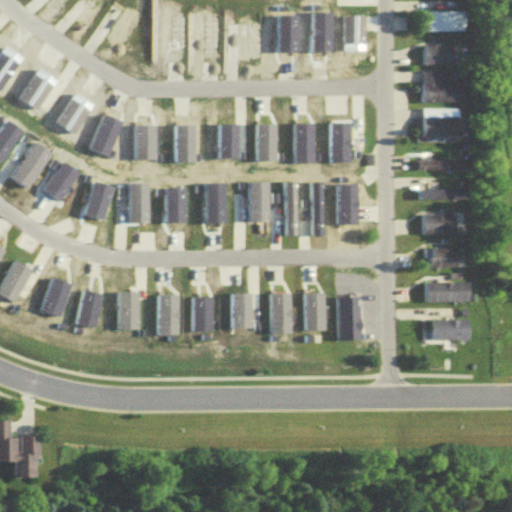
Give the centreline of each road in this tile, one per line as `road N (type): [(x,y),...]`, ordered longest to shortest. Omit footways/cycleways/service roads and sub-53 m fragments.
road 1 (residential): [(0,378),(101,402),(511,400)]
road 2 (residential): [(3,0),(136,87),(382,89)]
road 3 (residential): [(379,0),(389,402)]
road 4 (residential): [(0,210),(50,240),(106,257),(384,260)]
